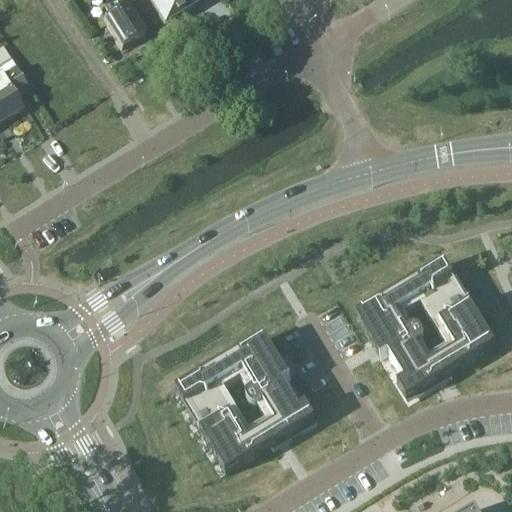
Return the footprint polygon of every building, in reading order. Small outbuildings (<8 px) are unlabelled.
[(146,0),(163,27),(194,8),(189,0),(146,0)] [(125,7),(102,22),(121,52),(144,38),(125,7)] [(0,122),(2,125),(22,113),(15,101),(28,93),(14,69),(0,77),(0,76),(0,122)] [(444,267),(355,320),(368,342),(380,360),(381,362),(380,362),(380,363),(388,358),(404,384),(397,388),(406,404),(414,399),(413,399),(449,377),(451,381),(452,381),(450,377),(495,350),(494,348),(487,336),(486,335),(479,323),(478,321),(470,309),(469,308),(462,296),(461,293),(453,281),(453,280),(445,268),(444,267)] [(264,340),(175,394),(176,396),(184,408),(184,409),(191,421),(193,424),(200,436),(201,437),(208,449),(210,452),(217,463),(217,464),(224,476),(226,478),(271,451),(273,454),(274,453),(271,450),(307,428),(307,429),(315,424),(305,409),(298,413),(283,387),(290,382),(289,382),(288,380),(277,362),(264,340)]
